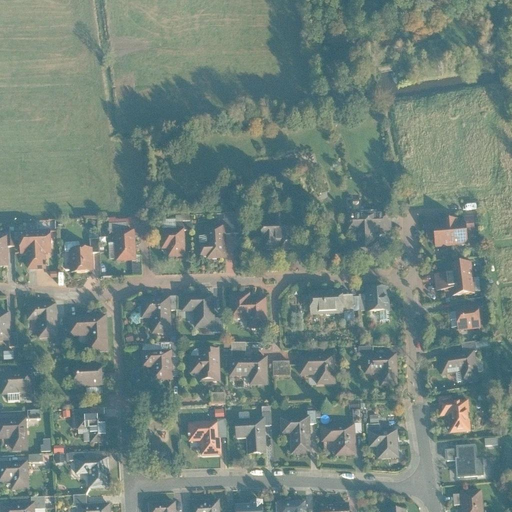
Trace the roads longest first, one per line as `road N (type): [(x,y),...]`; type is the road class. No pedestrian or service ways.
road 1 (residential): [(412,291),(389,279),(300,277),(172,281),(94,298),(0,291)]
road 2 (residential): [(430,490),(249,481),(130,486)]
road 3 (residential): [(412,291),(410,216),(470,212)]
